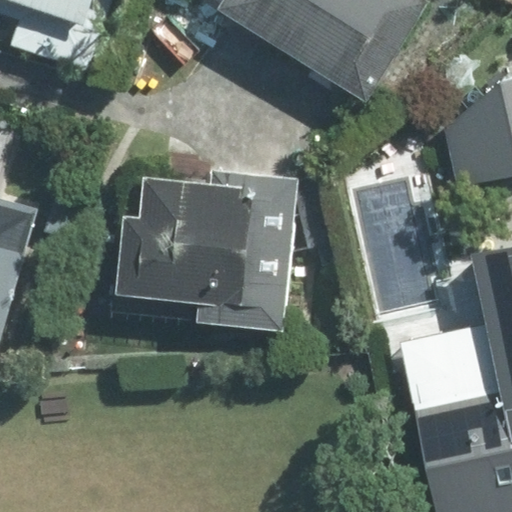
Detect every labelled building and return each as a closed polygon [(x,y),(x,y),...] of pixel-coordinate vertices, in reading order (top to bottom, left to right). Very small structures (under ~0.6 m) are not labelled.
[(94,0),(0,0),(0,10),(25,19),(17,44),(87,68),(102,24),(88,19),(94,0)] [(430,6),(420,0),(230,0),(226,7),(370,100),(430,6)] [(511,81),(492,86),(439,130),(452,191),(511,177),(511,81)] [(284,330),(298,184),(217,177),(216,186),(150,180),(146,224),(128,223),(121,296),(204,304),(202,322),(284,330)] [(0,302),(22,225),(0,218),(5,203),(0,201),(0,302)] [(511,274),(483,281),(494,336),(409,354),(434,475),(500,462),(503,481),(511,479),(511,274)] [(352,344),(352,308),(318,309),(320,345),(352,344)]
